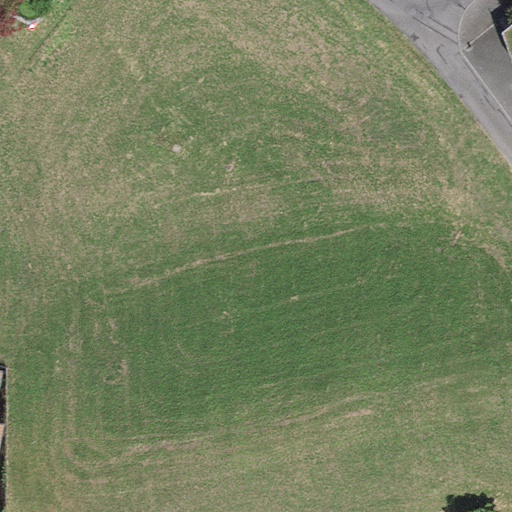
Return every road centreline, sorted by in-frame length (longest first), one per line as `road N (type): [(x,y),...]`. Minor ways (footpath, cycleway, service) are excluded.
road 1 (unknown): [(130,0),(0,146)]
road 2 (residential): [(404,0),(445,31),(511,131)]
